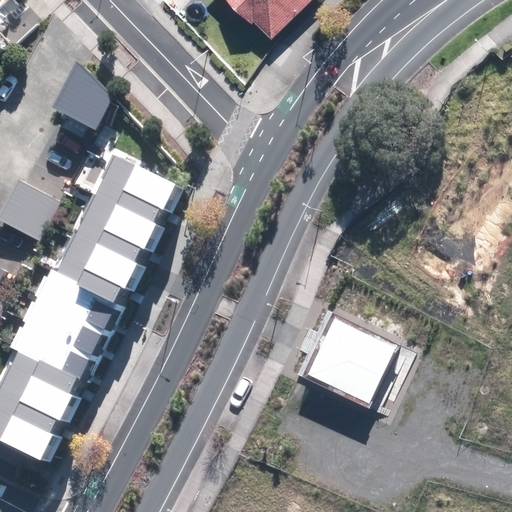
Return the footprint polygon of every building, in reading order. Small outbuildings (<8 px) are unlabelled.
[(313,0),(240,0),(276,36),(313,0)] [(0,52),(11,43),(0,30),(0,52)] [(74,60),(51,107),(96,129),(112,97),(74,60)] [(0,439),(50,464),(185,190),(121,159),(64,274),(57,270),(18,350),(27,355),(0,409),(0,439)] [(0,219),(0,221),(41,241),(61,201),(19,181),(0,219)] [(399,346),(333,315),(304,376),(369,407),(399,346)]
